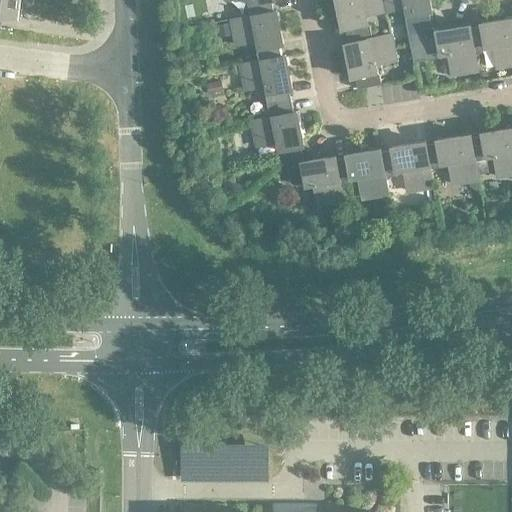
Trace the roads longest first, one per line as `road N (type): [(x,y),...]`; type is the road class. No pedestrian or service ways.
road 1 (secondary): [(149,365),(402,346),(511,327)]
road 2 (secondary): [(511,303),(390,320),(150,327)]
road 3 (residential): [(511,96),(351,122),(325,109),(303,0)]
road 4 (tertiary): [(134,247),(124,75)]
road 5 (unclassified): [(124,75),(0,59)]
road 6 (secondary): [(123,327),(0,323)]
road 7 (secondary): [(0,363),(123,365)]
